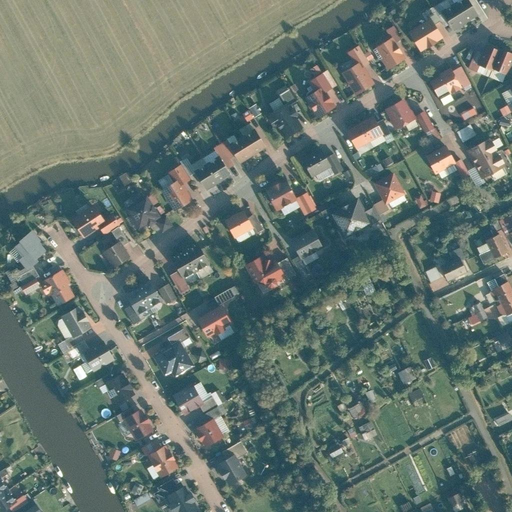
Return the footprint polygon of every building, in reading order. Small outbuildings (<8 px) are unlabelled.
[(457,0),(453,3),(465,22),(477,15),(467,0),(457,0)] [(465,22),(453,3),(440,11),(453,30),(465,22)] [(430,17),(434,24),(440,20),(431,7),(421,13),(426,20),(430,17)] [(426,20),(408,31),(420,51),(442,37),(434,24),(430,17),(426,20)] [(392,37),(374,47),(386,68),(404,57),(392,37)] [(360,61),(363,66),(369,63),(358,45),(346,52),(354,65),(360,61)] [(482,53),(478,64),(491,70),(492,68),(499,50),(486,45),(482,53)] [(511,53),(500,48),(499,50),(492,68),(506,74),(508,71),(511,60),(511,53)] [(478,64),(482,53),(475,51),(469,67),(475,70),(478,64)] [(354,65),(341,73),(354,94),(373,83),(363,66),(360,61),(354,65)] [(460,65),(451,70),(458,85),(468,80),(460,65)] [(440,76),(429,81),(437,96),(448,90),(449,93),(460,87),(458,85),(451,70),(450,68),(439,74),(440,76)] [(309,81),(315,92),(324,86),(327,91),(338,85),(328,70),(309,81)] [(315,92),(305,97),(317,117),(336,106),(327,91),(324,86),(315,92)] [(278,94),(285,105),(288,103),(290,105),(299,100),(291,87),(278,94)] [(405,98),(384,109),(395,129),(415,118),(405,98)] [(477,114),(485,106),(479,100),(471,109),(477,114)] [(285,105),(269,114),(280,132),(282,131),(286,138),(303,128),(290,105),(288,103),(285,105)] [(433,128),(424,111),(415,115),(424,132),(433,128)] [(372,116),(359,123),(369,141),(382,134),(376,123),(372,116)] [(376,123),(382,134),(383,136),(390,132),(382,119),(376,123)] [(346,130),(356,148),(369,141),(359,123),(346,130)] [(459,130),(465,141),(479,134),(473,123),(459,130)] [(254,155),(266,147),(255,130),(243,138),(254,155)] [(254,155),(243,138),(230,146),(242,163),(254,155)] [(466,151),(473,165),(496,152),(489,138),(466,151)] [(226,140),(220,144),(230,157),(235,153),(226,140)] [(220,144),(214,148),(228,168),(234,164),(230,157),(220,144)] [(445,145),(425,156),(435,173),(455,163),(445,145)] [(320,149),(301,159),(311,177),(330,167),(320,149)] [(504,165),(496,152),(473,165),(480,178),(504,165)] [(342,170),(333,153),(325,158),(334,174),(342,170)] [(220,158),(208,165),(219,183),(231,176),(220,158)] [(460,159),(455,163),(463,177),(468,174),(460,159)] [(179,180),(182,185),(190,179),(181,165),(169,172),(175,183),(179,180)] [(196,172),(207,191),(219,183),(208,165),(196,172)] [(393,172),(372,183),(384,205),(405,194),(393,172)] [(285,179),(264,190),(274,209),(295,199),(285,179)] [(175,183),(162,191),(174,211),(192,200),(182,185),(179,180),(175,183)] [(442,202),(443,192),(434,190),(432,200),(442,202)] [(134,203),(125,209),(138,231),(161,217),(148,196),(143,198),(139,192),(130,197),(134,203)] [(314,208),(305,193),(296,198),(304,213),(314,208)] [(379,197),(373,201),(378,210),(384,206),(379,197)] [(356,198),(328,213),(343,239),(371,223),(363,210),(356,198)] [(418,207),(427,207),(427,199),(418,198),(418,207)] [(94,205),(72,220),(82,236),(105,221),(94,205)] [(363,210),(371,223),(372,226),(382,221),(372,205),(363,210)] [(225,221),(234,238),(251,228),(246,219),(242,212),(225,221)] [(505,235),(509,233),(511,231),(511,213),(498,221),(502,229),(505,235)] [(253,214),(246,219),(251,228),(255,233),(262,230),(253,214)] [(98,226),(104,234),(119,224),(113,216),(98,226)] [(502,229),(498,221),(492,223),(496,232),(502,229)] [(128,241),(118,227),(112,230),(122,245),(128,241)] [(322,247),(312,230),(291,242),(300,259),(322,247)] [(36,260),(45,251),(39,242),(41,240),(32,231),(18,242),(19,243),(14,247),(22,257),(19,260),(25,268),(27,270),(32,266),(37,262),(36,260)] [(507,252),(498,234),(485,241),(489,249),(478,255),(482,264),(507,252)] [(119,242),(104,252),(114,266),(129,257),(119,242)] [(197,244),(184,251),(196,272),(209,265),(197,244)] [(459,258),(460,261),(465,258),(460,247),(444,254),(448,263),(459,258)] [(196,272),(184,251),(171,259),(179,271),(184,279),(196,272)] [(283,278),(275,264),(273,260),(272,261),(263,260),(261,256),(244,265),(253,284),(256,283),(262,285),(265,288),(283,278)] [(298,257),(291,261),(300,276),(307,273),(298,257)] [(294,274),(286,258),(275,264),(283,278),(283,280),(294,274)] [(448,263),(440,267),(447,281),(466,272),(460,261),(459,258),(448,263)] [(23,285),(35,279),(38,277),(32,266),(27,270),(25,268),(14,275),(17,281),(20,280),(23,285)] [(436,267),(425,272),(430,282),(440,277),(436,267)] [(184,279),(179,271),(171,276),(181,293),(189,289),(184,279)] [(57,307),(75,297),(60,272),(41,282),(48,296),(51,295),(57,307)] [(489,281),(499,303),(511,296),(511,289),(504,274),(489,281)] [(23,285),(21,286),(25,294),(40,286),(35,279),(23,285)] [(151,281),(139,288),(150,308),(163,302),(151,281)] [(139,288),(127,295),(138,316),(150,308),(139,288)] [(233,288),(217,296),(221,303),(236,295),(233,288)] [(511,296),(499,303),(509,323),(511,321),(511,296)] [(487,317),(480,303),(472,307),(469,311),(472,316),(469,318),(472,325),(487,317)] [(222,305),(200,318),(211,336),(232,324),(222,305)] [(79,307),(61,317),(72,337),(91,327),(79,307)] [(168,339),(172,346),(180,342),(181,343),(190,339),(184,330),(168,339)] [(70,348),(85,340),(81,333),(66,342),(70,348)] [(511,342),(508,336),(499,340),(503,349),(511,344),(511,342)] [(83,354),(94,372),(114,361),(104,342),(83,354)] [(172,346),(154,357),(165,377),(172,373),(175,378),(195,367),(181,343),(180,342),(172,346)] [(200,361),(208,358),(205,350),(197,353),(200,361)] [(400,371),(407,385),(417,380),(410,366),(400,371)] [(110,374),(95,383),(98,389),(114,381),(110,374)] [(106,385),(118,405),(135,395),(124,375),(106,385)] [(193,385),(173,396),(184,414),(203,403),(193,385)] [(423,387),(412,392),(415,400),(427,395),(423,387)] [(200,406),(204,412),(217,404),(213,398),(200,406)] [(357,417),(369,411),(364,401),(352,408),(357,417)] [(132,408),(117,417),(121,423),(136,414),(132,408)] [(217,408),(198,419),(202,427),(222,416),(217,408)] [(142,411),(124,422),(136,441),(154,431),(142,411)] [(511,419),(509,413),(495,420),(498,427),(511,420),(511,419)] [(245,420),(249,429),(257,426),(254,417),(245,420)] [(362,426),(368,439),(380,432),(374,420),(362,426)] [(197,431),(206,447),(224,438),(215,421),(197,431)] [(223,452),(228,460),(235,456),(238,460),(248,454),(241,442),(223,452)] [(343,442),(331,449),(338,460),(350,453),(343,442)] [(166,447),(149,457),(162,478),(178,468),(166,447)] [(120,451),(112,449),(108,460),(117,462),(120,451)] [(475,466),(486,462),(482,449),(470,453),(475,466)] [(228,460),(218,466),(230,487),(247,477),(238,460),(235,456),(228,460)] [(159,501),(168,496),(167,493),(179,486),(174,476),(158,485),(160,488),(155,491),(159,501)] [(0,496),(8,491),(0,478),(0,496)] [(144,487),(134,483),(130,494),(140,498),(144,487)] [(179,486),(167,493),(168,496),(177,511),(186,511),(198,505),(186,483),(179,486)] [(454,506),(468,500),(462,487),(449,493),(454,506)] [(8,491),(0,496),(0,511),(8,507),(16,502),(8,491)] [(24,496),(16,502),(8,507),(11,511),(13,511),(28,502),(24,496)]
